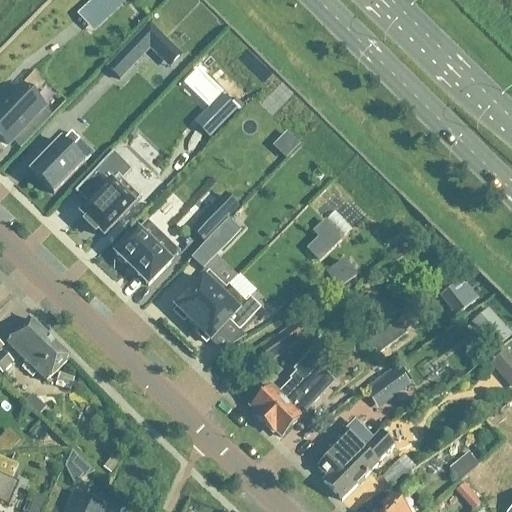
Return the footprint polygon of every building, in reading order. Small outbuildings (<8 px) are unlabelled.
[(94,0),(78,15),(87,26),(115,0),(94,0)] [(147,28),(107,69),(119,80),(149,48),(161,60),(172,48),(149,26),(147,28)] [(219,93),(197,71),(185,83),(208,104),(219,93)] [(20,87),(0,107),(0,138),(7,145),(11,141),(33,119),(42,109),(43,108),(20,87)] [(209,139),(236,111),(221,97),(194,125),(209,139)] [(42,109),(33,119),(40,126),(49,117),(42,109)] [(61,143),(31,174),(53,195),(83,164),(69,151),(79,141),(71,133),(61,143)] [(113,153),(74,193),(88,207),(80,216),(86,221),(83,224),(94,235),(97,232),(103,238),(140,199),(122,181),(132,171),(113,153)] [(212,211),(191,231),(202,242),(222,222),(236,208),(225,197),(212,211)] [(228,221),(190,260),(202,272),(240,233),(228,221)] [(136,276),(148,287),(180,253),(146,222),(115,255),(126,266),(127,267),(128,267),(135,274),(134,274),(136,276)] [(401,247),(389,254),(394,262),(406,254),(401,247)] [(355,278),(343,262),(326,275),(338,291),(355,278)] [(176,310),(173,313),(183,322),(186,320),(192,326),(225,291),(208,274),(174,308),(176,310)] [(225,291),(192,326),(198,331),(195,334),(205,344),(208,341),(210,342),(230,321),(239,330),(255,314),(261,308),(249,298),(256,291),(240,275),(228,288),(225,291)] [(261,308),(255,314),(261,319),(266,313),(261,308)] [(489,309),(472,323),(494,349),(511,335),(489,309)] [(68,359),(28,320),(5,344),(45,383),(68,359)] [(402,335),(394,324),(365,344),(373,355),(402,335)] [(293,325),(260,349),(270,364),(304,340),(293,325)] [(12,363),(1,351),(0,352),(0,373),(1,374),(12,363)] [(489,365),(511,390),(511,358),(505,351),(489,365)] [(319,369),(325,363),(322,360),(319,363),(314,358),(316,357),(311,352),(292,371),(295,373),(288,380),(291,382),(277,396),(269,389),(250,409),(256,415),(254,417),(263,426),(319,369)] [(281,439),(300,419),(300,418),(334,384),(319,369),(263,426),(272,434),(274,432),(281,439)] [(397,369),(365,393),(377,410),(410,386),(397,369)] [(59,374),(56,387),(69,391),(72,378),(59,374)] [(334,454),(318,471),(327,479),(323,483),(336,496),(342,502),(354,490),(356,490),(360,486),(361,483),(376,467),(375,466),(393,448),(378,434),(362,451),(343,432),(327,448),(334,454)] [(0,437),(0,452),(10,452),(13,448),(0,437)] [(73,480),(92,470),(73,453),(66,467),(73,480)] [(468,453),(448,470),(459,483),(479,467),(468,453)] [(110,457),(102,468),(110,474),(118,463),(110,457)] [(416,469),(404,457),(391,469),(403,482),(416,469)] [(18,483),(16,482),(22,469),(2,460),(0,465),(0,503),(8,507),(18,483)] [(401,511),(396,507),(413,489),(405,481),(394,493),(375,511),(401,511)] [(463,484),(455,492),(464,501),(472,493),(463,484)] [(108,511),(110,509),(74,492),(64,511),(108,511)]
